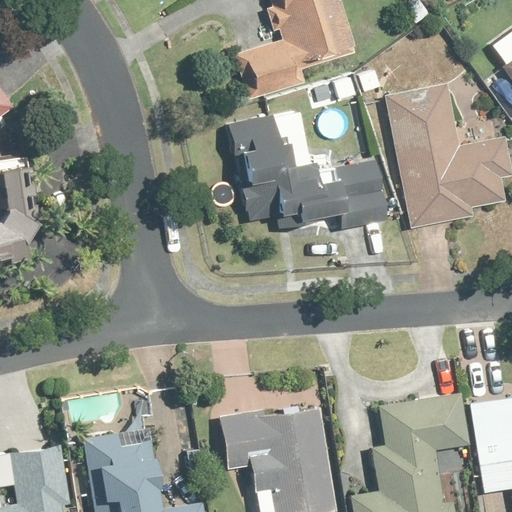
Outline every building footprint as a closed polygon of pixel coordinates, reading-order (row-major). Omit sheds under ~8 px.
[(227,45),(241,99),(364,68),(346,0),(269,0),(278,32),(227,45)] [(511,54),(501,63),(511,77),(511,54)] [(454,75),(384,86),(407,225),(511,207),(511,169),(505,128),(463,135),(454,75)] [(0,113),(16,100),(0,81),(0,113)] [(300,102),(227,116),(245,211),(292,203),(295,220),(334,213),(337,232),(390,222),(377,154),(312,166),(300,102)] [(0,257),(50,247),(31,160),(0,166),(0,257)] [(470,438),(462,386),(377,399),(383,439),(370,441),(376,483),(347,487),(350,511),(466,511),(461,474),(446,476),(441,443),(470,438)] [(511,511),(511,391),(468,398),(481,490),(502,487),(505,511),(511,511)] [(323,396),(221,411),(229,464),(246,461),(250,487),(268,484),(271,511),(287,511),(338,505),(323,396)] [(116,421),(81,427),(93,511),(207,511),(205,498),(161,505),(149,431),(119,436),(116,421)] [(70,494),(61,438),(0,447),(0,511),(60,511),(58,496),(70,494)]
